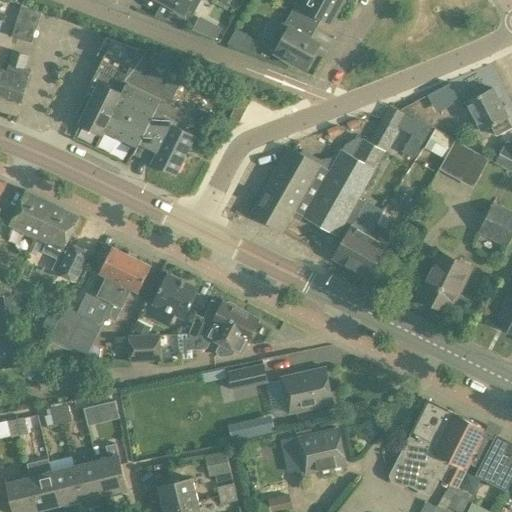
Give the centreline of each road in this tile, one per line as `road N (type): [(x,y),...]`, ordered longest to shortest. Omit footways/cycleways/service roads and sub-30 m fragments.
road 1 (residential): [(196,229),(239,147),(254,136),(511,33)]
road 2 (secondary): [(511,384),(196,229)]
road 3 (secondary): [(196,229),(0,138)]
